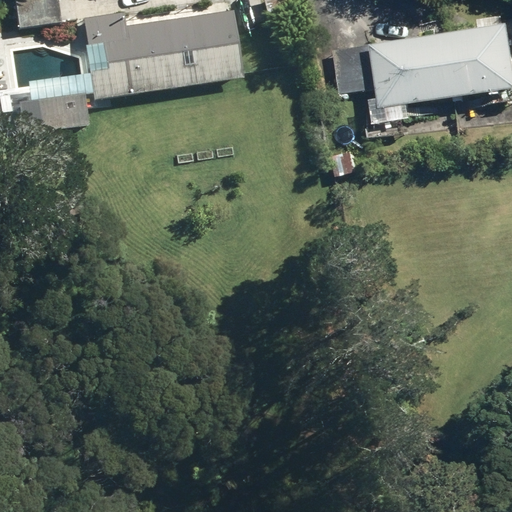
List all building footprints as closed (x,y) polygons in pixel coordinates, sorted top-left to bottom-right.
[(9,0),(12,31),(55,27),(52,0),(9,0)] [(299,0),(265,0),(273,19),(303,8),(299,0)] [(86,103),(236,82),(227,13),(117,29),(115,16),(74,21),(86,103)] [(511,88),(504,31),(330,54),(336,97),(373,92),(376,113),(511,94),(511,88)] [(11,110),(15,139),(79,131),(75,102),(11,110)]
